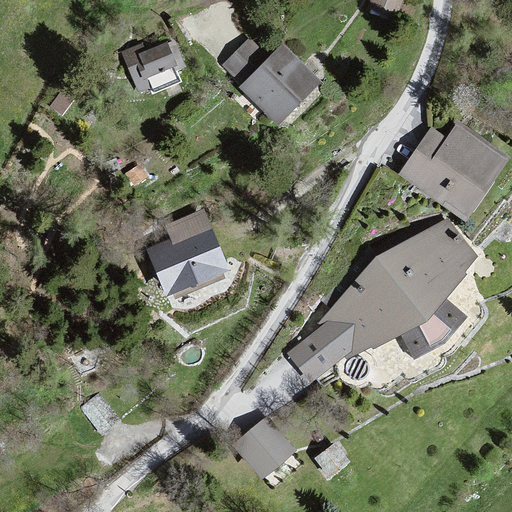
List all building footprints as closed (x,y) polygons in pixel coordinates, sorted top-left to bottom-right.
[(375,0),(373,5),(406,19),(412,0),(375,0)] [(248,62),(267,37),(250,24),(231,49),(248,62)] [(183,66),(172,41),(147,52),(143,43),(119,53),(137,95),(178,77),(175,69),(183,66)] [(241,87),(281,119),(314,80),(281,45),(241,87)] [(413,176),(487,219),(511,175),(511,150),(457,120),(413,176)] [(189,243),(161,251),(186,301),(246,274),(217,212),(181,226),(189,243)] [(449,229),(327,326),(379,369),(494,259),(449,229)] [(275,414),(245,447),(284,480),(317,453),(275,414)]
